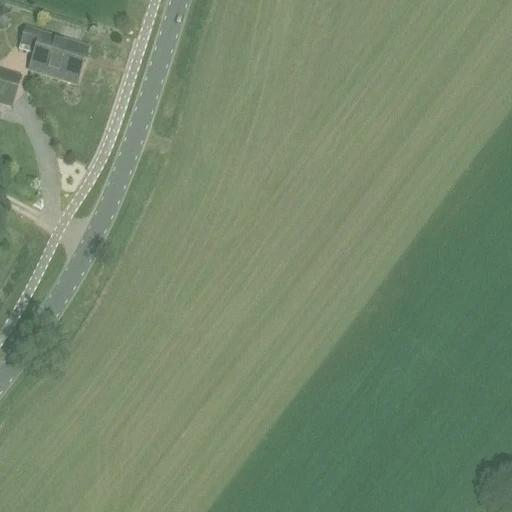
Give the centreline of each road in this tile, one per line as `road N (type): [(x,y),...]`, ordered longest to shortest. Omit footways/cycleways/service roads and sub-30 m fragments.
road 1 (secondary): [(0,383),(52,320),(95,236),(181,0)]
road 2 (unknown): [(164,0),(95,236)]
